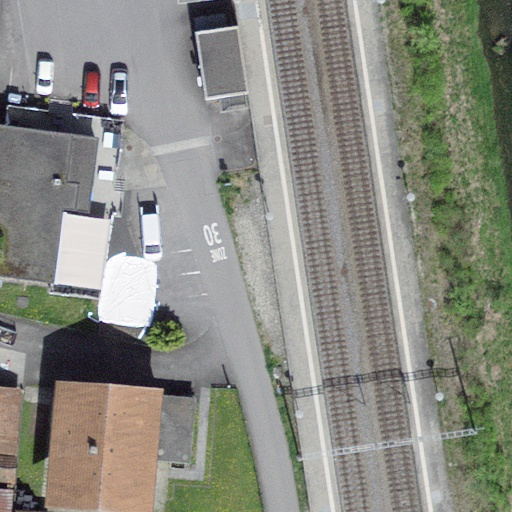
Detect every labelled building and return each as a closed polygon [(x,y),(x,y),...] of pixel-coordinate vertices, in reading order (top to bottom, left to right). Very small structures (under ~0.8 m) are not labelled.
[(205,99),(247,93),(238,27),(195,33),(205,99)] [(0,274),(51,281),(60,208),(74,210),(76,190),(88,191),(95,141),(5,130),(0,129),(0,274)] [(0,391),(0,442),(13,443),(17,393),(0,391)] [(135,502),(138,458),(188,462),(193,402),(62,391),(56,453),(68,454),(65,495),(135,502)] [(0,498),(0,511),(17,511),(19,501),(0,498)]
